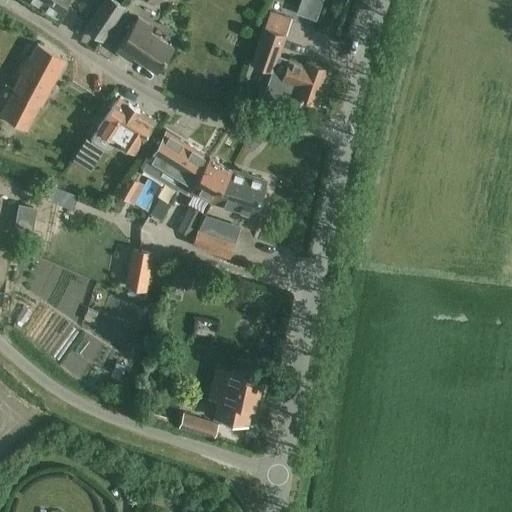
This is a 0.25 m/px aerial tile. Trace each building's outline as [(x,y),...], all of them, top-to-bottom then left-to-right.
[(35,0),(55,14),(64,0),(35,0)] [(123,6),(114,0),(103,0),(85,28),(101,39),(123,6)] [(338,0),(325,0),(323,6),(335,10),(338,0)] [(309,1),(304,15),(316,19),(321,5),(309,1)] [(132,56),(156,72),(173,47),(146,29),(148,24),(137,17),(115,50),(129,60),(132,56)] [(305,64),(278,54),(286,34),(263,26),(250,64),(269,71),(259,100),(275,106),(277,101),(297,108),(300,99),(315,104),(328,67),(306,60),(305,64)] [(40,104),(66,59),(37,43),(12,88),(13,88),(0,111),(0,114),(25,129),(39,103),(40,104)] [(154,120),(128,102),(118,95),(90,139),(103,148),(107,149),(111,148),(117,141),(133,152),(154,120)] [(208,156),(173,136),(165,131),(148,159),(157,164),(181,178),(176,187),(186,193),(208,156)] [(211,199),(212,199),(229,168),(208,156),(186,193),(190,195),(194,188),(211,198),(211,199)] [(263,179),(229,168),(212,199),(253,212),(254,209),(257,209),(261,198),(258,196),(263,179)] [(164,176),(155,192),(164,197),(173,181),(164,176)] [(140,209),(150,193),(126,179),(116,194),(140,209)] [(37,216),(61,217),(62,192),(38,191),(37,216)] [(159,198),(149,213),(160,219),(169,204),(159,198)] [(188,208),(177,229),(189,236),(200,214),(188,208)] [(196,229),(190,245),(229,257),(234,241),(196,229)] [(169,283),(179,241),(163,236),(152,279),(169,283)] [(215,416),(224,418),(249,424),(252,408),(256,409),(263,378),(231,370),(224,400),(219,399),(215,416)] [(215,436),(219,423),(185,412),(181,425),(215,436)]
